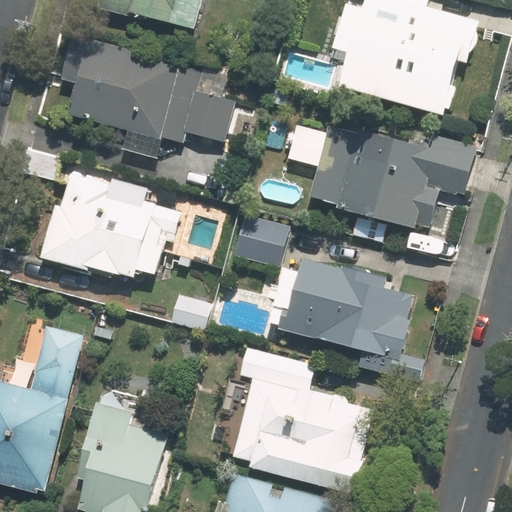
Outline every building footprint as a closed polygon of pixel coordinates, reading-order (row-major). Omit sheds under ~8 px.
[(103,0),(102,8),(202,33),(210,0),(103,0)] [(355,54),(347,86),(454,116),(468,65),(473,66),(485,24),(436,10),(438,0),(370,0),(367,11),(353,7),(341,50),(355,54)] [(207,72),(83,41),(78,39),(67,82),(83,86),(75,120),(132,134),(127,152),(164,161),(169,141),(190,147),(193,135),(230,145),(240,103),(201,93),(207,72)] [(433,151),(336,123),(332,137),(300,128),(292,158),(320,166),(312,195),(434,230),(445,191),(471,198),(485,150),(437,137),(433,151)] [(69,207),(61,205),(47,263),(141,285),(143,274),(162,278),(170,243),(178,245),(186,212),(150,204),(155,185),(117,176),(115,185),(77,176),(69,207)] [(251,214),(239,255),(283,267),(294,227),(251,214)] [(420,295),(390,288),(392,279),(310,259),(307,274),(288,269),(275,326),(364,347),(358,372),(423,387),(429,363),(405,357),(420,295)] [(0,483),(43,497),(92,337),(59,327),(38,393),(0,381),(0,483)] [(274,394),(256,470),(366,497),(386,416),(343,405),(345,397),(307,388),(303,401),(274,394)] [(151,511),(174,434),(145,425),(147,416),(103,404),(81,482),(92,485),(83,511),(151,511)] [(345,511),(347,506),(238,473),(230,501),(223,499),(218,511),(345,511)]
